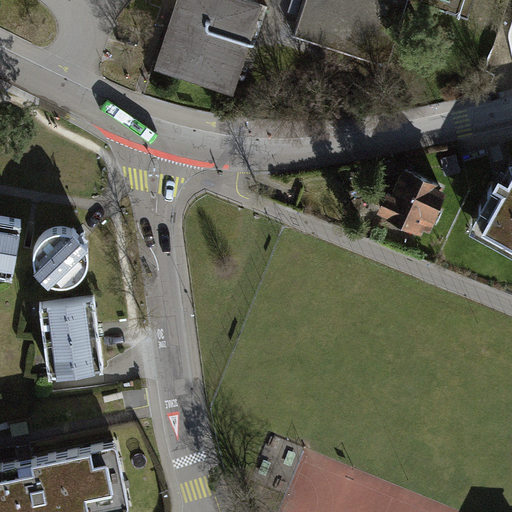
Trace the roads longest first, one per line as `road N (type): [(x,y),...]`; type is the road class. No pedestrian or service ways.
road 1 (residential): [(205,511),(179,405),(154,213),(160,135)]
road 2 (residential): [(511,111),(327,152),(232,152),(160,135)]
road 3 (residential): [(160,135),(0,63)]
